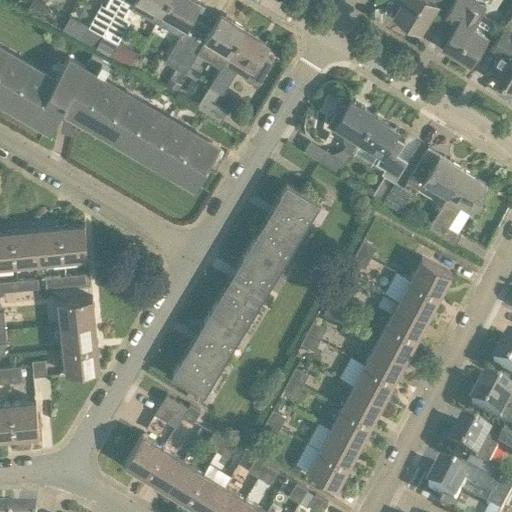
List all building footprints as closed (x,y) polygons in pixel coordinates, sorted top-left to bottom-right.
[(103,34),(122,0),(108,0),(105,6),(101,4),(89,26),(103,34)] [(133,5),(124,0),(122,0),(103,34),(118,42),(130,20),(126,17),(133,5)] [(141,0),(162,12),(168,0),(141,0)] [(201,0),(200,0),(168,0),(162,12),(156,21),(180,35),(162,64),(173,70),(196,32),(198,28),(188,22),(201,0)] [(439,0),(401,0),(403,1),(395,15),(421,31),(439,0)] [(453,0),(439,23),(440,24),(451,31),(443,44),(470,61),(488,33),(474,24),(485,6),(475,0),(453,0)] [(221,66),(224,62),(245,28),(221,13),(206,38),(196,32),(173,70),(183,76),(198,52),(221,66)] [(489,73),(511,87),(511,19),(509,18),(490,47),(501,54),(489,73)] [(245,28),(224,62),(236,70),(242,60),(254,68),(248,77),(258,84),(274,59),(263,52),(269,43),(245,28)] [(217,150),(167,121),(100,81),(105,73),(110,65),(92,54),(85,65),(69,56),(53,82),(0,50),(0,98),(51,128),(57,116),(77,120),(79,117),(196,185),(217,150)] [(214,101),(220,91),(210,85),(197,106),(220,121),(227,110),(214,101)] [(359,139),(375,114),(351,99),(345,108),(340,105),(328,124),(335,129),(337,125),(359,139)] [(399,129),(375,114),(359,139),(382,152),(376,162),(386,168),(383,173),(385,174),(373,193),(383,199),(395,180),(408,160),(397,153),(405,141),(395,135),(399,129)] [(420,188),(425,179),(448,193),(463,169),(428,147),(429,146),(428,145),(407,180),(420,188)] [(345,161),(331,153),(326,150),(319,160),(339,172),(345,161)] [(448,225),(462,202),(472,208),(487,184),(463,169),(448,193),(428,227),(455,243),(461,233),(448,225)] [(411,190),(404,185),(395,180),(383,199),(400,210),(411,190)] [(205,393),(282,266),(300,237),(320,203),(286,182),(285,184),(286,184),(268,215),(173,372),(172,372),(171,373),(205,393)] [(85,222),(60,225),(64,258),(88,256),(85,222)] [(64,258),(60,225),(37,227),(40,261),(64,258)] [(37,227),(13,229),(16,263),(40,261),(37,227)] [(0,264),(16,263),(13,229),(0,230),(0,264)] [(358,249),(370,256),(376,245),(363,238),(358,249)] [(364,267),(370,256),(358,249),(351,261),(364,267)] [(410,278),(440,294),(452,272),(422,256),(410,278)] [(65,274),(66,285),(86,283),(85,272),(65,274)] [(46,287),(66,285),(65,274),(45,276),(46,287)] [(37,277),(17,279),(18,289),(38,287),(37,277)] [(440,294),(410,278),(399,299),(429,315),(440,294)] [(0,290),(18,289),(17,279),(0,280),(0,290)] [(335,292),(347,299),(354,287),(341,280),(335,292)] [(342,309),(347,299),(335,292),(324,313),(342,323),(348,312),(342,309)] [(62,324),(95,320),(93,296),(59,299),(62,324)] [(429,315),(399,299),(388,320),(418,336),(429,315)] [(95,320),(62,324),(64,348),(98,344),(95,320)] [(418,336),(388,320),(376,341),(406,357),(418,336)] [(307,332),(319,339),(325,327),(313,321),(307,332)] [(313,350),(319,339),(307,332),(301,343),(313,350)] [(511,341),(507,339),(493,365),(511,375),(511,341)] [(406,357),(376,341),(365,363),(395,379),(406,357)] [(67,372),(80,371),(100,369),(98,344),(64,348),(67,372)] [(352,354),(341,374),(351,379),(362,359),(352,354)] [(32,360),(34,375),(47,374),(45,359),(32,360)] [(395,379),(365,363),(353,385),(383,400),(395,379)] [(8,366),(9,381),(22,379),(21,365),(8,366)] [(0,381),(9,381),(8,366),(0,367),(0,381)] [(289,378),(302,384),(308,373),(295,366),(289,378)] [(296,396),(302,384),(289,378),(283,389),(296,396)] [(511,394),(503,390),(485,381),(471,407),(501,423),(502,422),(511,427),(511,394)] [(383,400),(353,385),(342,406),(372,422),(383,400)] [(161,402),(176,411),(182,403),(167,393),(161,402)] [(40,434),(36,400),(12,402),(15,436),(40,434)] [(0,437),(15,436),(12,402),(0,403),(0,437)] [(181,415),(176,411),(161,402),(154,413),(174,426),(181,416),(181,415)] [(176,411),(181,415),(181,416),(192,423),(200,411),(189,404),(188,407),(182,403),(176,411)] [(372,422),(342,406),(331,427),(361,443),(372,422)] [(267,420),(279,427),(285,415),(273,409),(267,420)] [(273,438),(279,427),(267,420),(261,431),(273,438)] [(449,449),(467,458),(476,463),(490,437),(463,423),(449,449)] [(361,443),(331,427),(320,448),(349,464),(361,443)] [(207,443),(217,450),(225,437),(214,431),(207,443)] [(163,446),(142,433),(124,462),(145,475),(163,446)] [(511,437),(505,434),(500,443),(498,447),(511,454),(511,437)] [(235,444),(225,437),(217,450),(228,456),(235,444)] [(183,459),(163,446),(145,475),(166,488),(183,459)] [(338,486),(349,464),(320,448),(308,470),(338,486)] [(248,469),(259,475),(266,463),(256,457),(248,469)] [(186,500),(204,471),(183,459),(166,488),(186,500)] [(277,470),(266,463),(259,475),(270,482),(277,470)] [(455,503),(466,482),(474,487),(491,496),(486,505),(498,511),(501,511),(511,491),(463,465),(458,474),(441,465),(428,489),(455,503)] [(207,511),(225,484),(204,471),(186,500),(204,511),(207,511)] [(289,494),(300,501),(307,488),(296,482),(289,494)] [(236,511),(245,497),(225,484),(207,511),(236,511)] [(310,505),(320,511),(321,511),(328,501),(316,494),(310,505)] [(264,511),(266,510),(245,497),(236,511),(264,511)]
